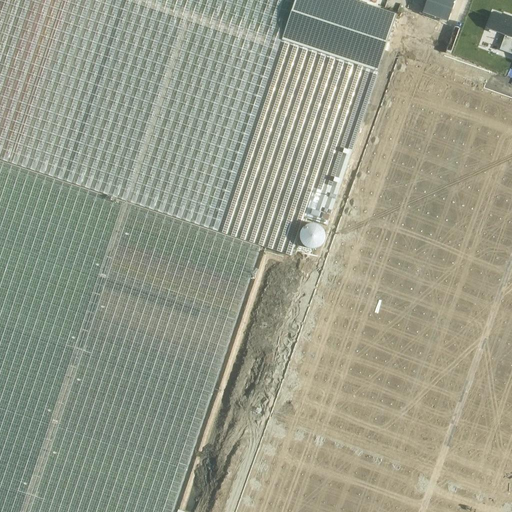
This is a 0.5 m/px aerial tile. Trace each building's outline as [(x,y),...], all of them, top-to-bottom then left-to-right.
[(0,0),(0,160),(291,257),(304,218),(327,226),(340,188),(343,178),(396,15),(353,0),(0,0)] [(427,0),(423,13),(447,22),(454,0),(427,0)] [(500,50),(511,54),(511,40),(511,37),(511,17),(506,16),(506,17),(493,13),(488,28),(505,35),(500,50)] [(511,511),(511,96),(402,52),(215,511),(511,511)] [(0,511),(172,511),(260,248),(0,161),(0,511)] [(344,190),(348,180),(343,178),(340,188),(344,190)]
